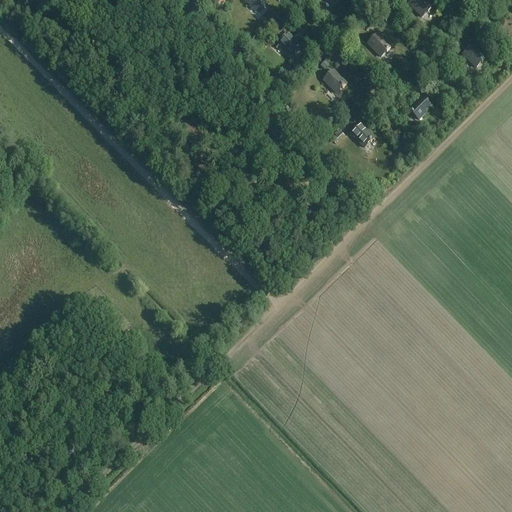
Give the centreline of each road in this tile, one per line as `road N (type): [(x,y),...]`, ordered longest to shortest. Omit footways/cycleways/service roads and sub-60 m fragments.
road 1 (track): [(0,27),(276,305)]
road 2 (track): [(334,250),(65,511)]
road 3 (track): [(511,76),(334,250)]
road 4 (unclassified): [(297,0),(382,88)]
